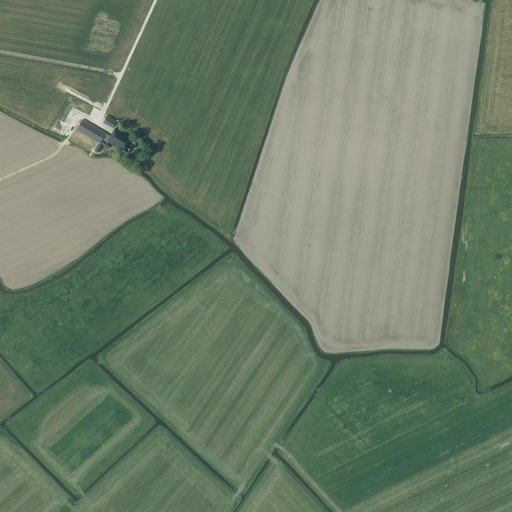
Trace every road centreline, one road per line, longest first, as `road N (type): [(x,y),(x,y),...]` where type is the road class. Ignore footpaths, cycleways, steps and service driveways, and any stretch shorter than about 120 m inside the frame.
road 1 (unclassified): [(99,122),(155,0)]
road 2 (track): [(99,122),(80,113),(52,155),(0,179)]
